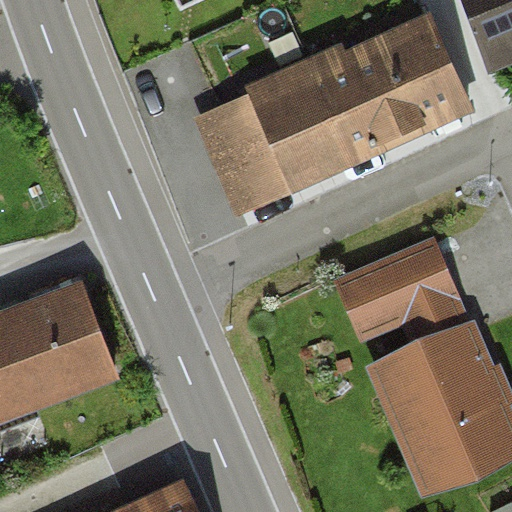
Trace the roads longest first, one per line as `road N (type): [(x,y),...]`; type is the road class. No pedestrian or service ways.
road 1 (residential): [(159,307),(503,137)]
road 2 (tertiary): [(159,307),(33,0)]
road 3 (tertiary): [(247,511),(159,307)]
